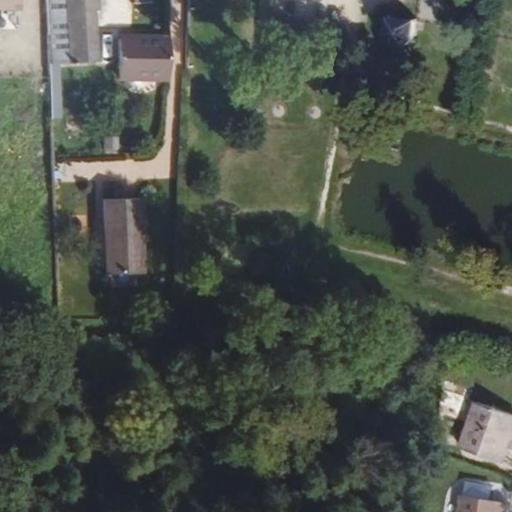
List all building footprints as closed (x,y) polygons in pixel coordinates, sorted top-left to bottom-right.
[(0,0),(0,8),(20,9),(20,0),(0,0)] [(47,10),(47,0),(28,0),(28,9),(47,10)] [(97,12),(97,0),(47,0),(47,10),(47,34),(47,53),(92,55),(94,12),(97,12)] [(47,34),(47,10),(28,9),(27,32),(47,34)] [(171,42),(171,26),(164,26),(163,42),(171,42)] [(415,44),(416,36),(377,28),(375,37),(383,49),(402,52),(415,44)] [(170,81),(171,42),(163,42),(117,41),(117,80),(170,81)] [(0,130),(15,131),(15,117),(0,116),(0,130)] [(145,277),(145,201),(107,201),(107,277),(145,277)] [(505,466),(511,441),(511,417),(478,408),(465,455),(505,466)] [(479,498),(480,485),(463,483),(461,496),(479,498)] [(499,511),(501,501),(479,498),(461,496),(459,511),(499,511)]
